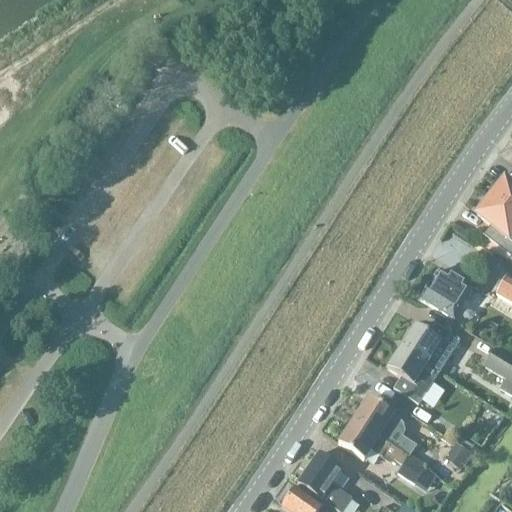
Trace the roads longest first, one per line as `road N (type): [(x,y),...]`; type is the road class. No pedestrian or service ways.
road 1 (unclassified): [(64,511),(135,352),(273,140),(380,0)]
road 2 (tertiary): [(239,511),(511,106)]
